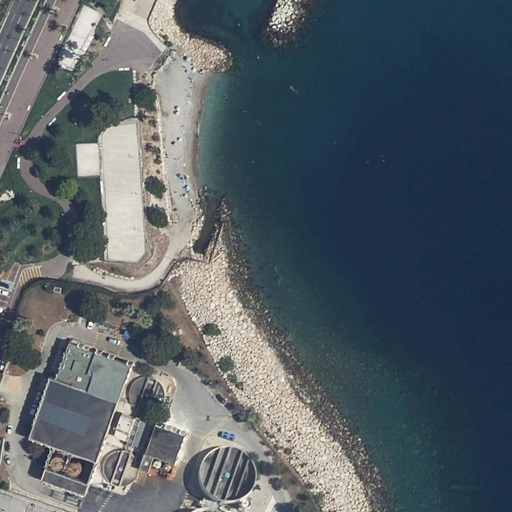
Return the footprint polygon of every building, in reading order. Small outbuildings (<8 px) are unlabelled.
[(140,124),(107,128),(100,137),(100,160),(106,175),(102,177),(107,260),(140,261),(149,251),(147,227),(140,124)] [(100,160),(98,154),(88,158),(97,179),(102,177),(106,175),(100,160)] [(55,444),(43,477),(87,492),(133,363),(71,341),(58,377),(52,375),(31,435),(55,444)] [(137,415),(127,443),(132,445),(143,417),(137,415)] [(158,421),(148,450),(176,462),(187,432),(158,421)] [(237,511),(239,509),(205,495),(202,506),(216,511),(237,511)]
